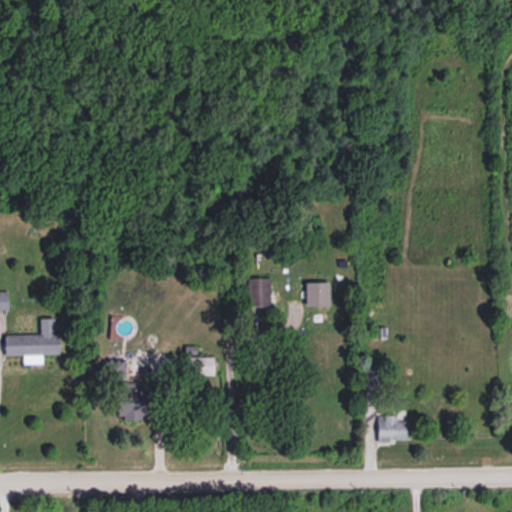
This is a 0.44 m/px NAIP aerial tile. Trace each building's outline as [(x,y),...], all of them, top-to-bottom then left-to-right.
[(272,306),(271,277),(246,277),(247,306),(272,306)] [(332,305),(332,281),(305,281),(306,305),(332,305)] [(0,309),(8,309),(8,290),(0,290),(0,309)] [(40,333),(5,334),(5,355),(23,354),(23,363),(42,363),(42,354),(59,353),(59,332),(55,332),(54,317),(40,318),(40,333)] [(215,356),(190,356),(190,375),(215,374),(215,356)] [(147,419),(148,382),(118,381),(118,418),(147,419)] [(377,415),(377,440),(407,439),(406,420),(397,420),(397,414),(377,415)]
